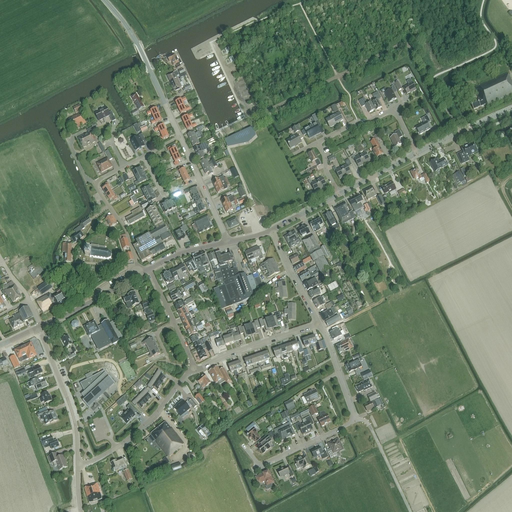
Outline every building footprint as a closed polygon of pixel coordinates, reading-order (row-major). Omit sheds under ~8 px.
[(175,54),(167,57),(170,62),(172,61),(174,66),(175,65),(177,68),(181,66),(180,64),(182,63),(180,60),(178,60),(175,54)] [(176,79),(175,76),(179,74),(178,72),(177,71),(174,73),(167,76),(170,82),(176,79)] [(474,110),(486,104),(487,106),(511,94),(511,83),(507,73),(474,89),(479,100),(470,104),(474,110)] [(181,88),(184,86),(179,76),(179,74),(175,76),(176,79),(170,82),(171,83),(174,91),(178,90),(181,88)] [(413,91),(413,92),(416,90),(411,80),(407,82),(409,85),(404,88),(405,91),(406,92),(407,94),(413,91)] [(402,89),(398,82),(397,81),(394,82),(395,84),(398,91),(402,89)] [(388,92),(387,90),(385,89),(381,91),(383,93),(385,94),(389,103),(396,99),(393,93),(397,91),(394,86),(391,87),(393,90),(388,92)] [(381,98),(378,92),(372,95),(375,101),(372,103),(376,111),(382,108),(378,100),(381,98)] [(142,103),(136,94),(131,97),(136,106),(139,110),(144,107),(142,103)] [(176,102),(178,108),(184,106),(182,102),(186,100),(185,98),(181,100),(176,102)] [(367,104),(364,98),(359,101),(362,107),(365,106),(369,113),(371,112),(375,110),(371,102),(367,104)] [(79,112),(82,111),(79,105),(73,108),(75,112),(76,114),(79,112)] [(186,109),(184,106),(178,108),(181,114),(185,112),(187,112),(187,111),(190,110),(189,107),(186,109)] [(95,112),(100,121),(110,116),(111,119),(112,122),(116,120),(112,112),(110,112),(108,113),(106,107),(95,112)] [(152,114),(153,117),(159,114),(156,108),(151,111),(147,113),(148,115),(152,114)] [(74,129),(86,123),(81,113),(69,119),(74,129)] [(326,120),(330,128),(334,126),(334,125),(343,120),(340,113),(326,120)] [(156,123),(162,120),(159,114),(153,117),(155,120),(151,122),(152,125),(156,123)] [(191,114),(188,116),(182,119),(185,125),(190,122),(189,119),(193,117),(191,114)] [(318,128),(321,127),(315,115),(312,116),(316,124),(305,130),(301,132),(304,136),(307,134),(309,139),(321,133),(318,128)] [(427,124),(431,122),(427,116),(421,119),(423,123),(416,127),(420,135),(430,129),(427,124)] [(192,125),(190,122),(185,125),(187,131),(193,128),(197,126),(196,124),(192,125)] [(159,130),(161,133),(166,131),(164,125),(158,127),(158,128),(154,129),(155,132),(159,130)] [(300,140),(303,138),(300,131),(297,126),(292,128),(295,134),(296,133),(297,135),(294,137),(294,136),(293,136),(291,137),(290,138),(291,139),(287,141),(291,149),(301,143),(300,140)] [(96,135),(92,128),(87,130),(88,133),(78,138),(83,148),(95,142),(92,136),(96,135)] [(242,142),(253,136),(251,130),(226,141),(228,146),(242,142)] [(398,139),(402,137),(399,130),(395,133),(395,136),(390,138),(395,148),(398,146),(398,147),(399,146),(401,145),(398,139)] [(158,139),(159,141),(163,139),(169,137),(166,131),(161,133),(162,137),(158,139)] [(201,131),(198,133),(195,134),(194,132),(193,133),(193,132),(188,135),(190,141),(203,135),(201,131)] [(139,139),(136,141),(136,140),(131,142),(136,151),(144,146),(144,145),(146,143),(142,134),(139,136),(140,138),(138,139),(139,139)] [(381,141),(378,134),(374,136),(376,140),(371,142),(375,150),(373,150),(377,158),(383,154),(381,149),(378,142),(381,141)] [(203,135),(190,141),(193,147),(198,144),(200,144),(198,140),(201,139),(201,140),(205,139),(203,135)] [(467,157),(478,152),(473,143),(462,149),(463,152),(457,155),(462,165),(469,161),(467,157)] [(194,149),(197,155),(209,149),(207,145),(204,147),(205,148),(202,149),(201,146),(199,146),(194,149)] [(170,151),(173,157),(178,154),(176,148),(173,150),(172,147),(168,149),(169,151),(170,151)] [(208,154),(211,153),(209,149),(197,155),(199,161),(205,158),(206,158),(204,154),(207,153),(208,154)] [(105,153),(108,158),(97,164),(102,173),(113,167),(109,161),(113,159),(108,151),(105,153)] [(318,166),(321,165),(318,159),(317,159),(313,151),(308,154),(312,162),(315,161),(318,166)] [(365,153),(360,156),(364,165),(370,161),(368,157),(365,153)] [(178,162),(181,160),(178,154),(173,157),(175,163),(174,163),(175,166),(179,164),(178,162)] [(355,158),(354,155),(352,156),(353,159),(354,159),(358,167),(364,165),(360,156),(355,158)] [(200,162),(203,168),(215,163),(214,159),(211,160),(211,162),(209,163),(207,160),(205,160),(200,162)] [(435,172),(448,165),(444,159),(439,162),(437,160),(430,163),(435,172)] [(211,169),(217,166),(216,164),(215,163),(203,168),(206,174),(208,173),(209,176),(213,174),(211,169)] [(347,165),(341,168),(346,177),(351,174),(348,167),(347,165)] [(318,170),(317,167),(317,166),(310,170),(309,169),(306,171),(308,175),(318,170)] [(142,170),(140,167),(132,171),(136,177),(144,173),(142,170)] [(337,170),(335,167),(333,169),(334,171),(335,171),(340,180),(346,177),(341,168),(337,170)] [(179,171),(182,177),(188,175),(185,169),(182,170),(181,168),(177,169),(178,172),(179,171)] [(424,178),(427,184),(430,182),(425,174),(421,176),(419,173),(417,169),(411,172),(413,177),(414,179),(415,179),(418,178),(420,180),(424,178)] [(465,181),(461,174),(460,171),(452,176),(459,187),(466,183),(465,181)] [(145,177),(146,177),(144,173),(136,177),(138,182),(135,183),(136,185),(147,180),(145,177)] [(187,182),(190,181),(188,175),(182,177),(185,183),(183,184),(184,186),(188,184),(187,182)] [(228,181),(226,178),(224,179),(223,177),(219,179),(219,178),(212,182),(215,187),(228,181)] [(322,178),(317,181),(321,190),(327,187),(322,178)] [(311,184),(315,193),(321,190),(317,181),(312,183),(310,179),(308,180),(309,181),(310,184),(311,184)] [(215,187),(218,193),(227,189),(227,187),(227,186),(230,185),(228,181),(215,187)] [(390,193),(395,190),(396,189),(393,182),(382,188),(385,194),(389,192),(390,193)] [(103,189),(106,195),(112,192),(108,186),(109,185),(108,183),(104,185),(106,188),(103,189)] [(153,192),(151,188),(150,185),(142,189),(145,196),(153,192)] [(363,191),(366,197),(368,200),(377,196),(376,194),(372,187),(363,191)] [(190,193),(192,197),(198,194),(196,188),(192,190),(191,189),(191,188),(184,192),(186,195),(190,193)] [(398,192),(401,199),(407,196),(406,194),(407,193),(405,189),(404,190),(403,189),(398,192)] [(115,197),(112,192),(106,195),(110,200),(113,199),(114,201),(118,198),(116,196),(115,197)] [(155,195),(153,192),(145,196),(148,202),(151,201),(156,198),(155,195)] [(192,204),(193,206),(192,206),(194,209),(203,205),(201,200),(198,194),(192,197),(194,200),(191,201),(192,203),(192,204)] [(351,205),(353,209),(355,212),(363,208),(361,203),(363,202),(360,195),(355,198),(349,201),(351,205)] [(385,203),(382,196),(381,195),(376,198),(381,206),(385,203)] [(131,198),(132,201),(129,202),(131,206),(138,202),(134,196),(131,198)] [(233,198),(232,196),(221,201),(224,207),(231,204),(234,202),(233,199),(233,198)] [(160,205),(165,214),(176,208),(172,199),(160,205)] [(143,209),(149,206),(152,204),(151,201),(148,202),(148,203),(141,206),(143,209)] [(338,216),(342,223),(343,222),(344,224),(355,218),(352,212),(349,213),(346,209),(348,208),(346,203),(335,209),(338,216)] [(227,213),(233,210),(231,204),(224,207),(227,213)] [(194,209),(193,210),(194,212),(196,213),(197,215),(199,213),(206,211),(203,205),(194,209)] [(178,208),(179,209),(182,215),(187,212),(185,207),(184,207),(183,206),(178,208)] [(166,249),(162,242),(171,237),(155,207),(147,211),(157,230),(136,241),(138,244),(134,247),(139,256),(139,257),(142,262),(166,249)] [(146,215),(145,213),(144,211),(142,212),(140,208),(132,213),(133,215),(126,219),(129,225),(145,217),(147,216),(146,215)] [(330,228),(335,225),(338,224),(331,212),(324,216),(330,228)] [(117,222),(112,215),(106,220),(111,228),(116,224),(115,223),(117,222)] [(194,223),(195,224),(197,228),(204,225),(206,231),(213,227),(208,216),(194,223)] [(82,224),(80,225),(80,226),(74,230),(77,234),(71,238),(75,243),(84,236),(81,232),(80,232),(85,228),(84,227),(91,222),(88,218),(81,223),(82,224)] [(239,224),(236,218),(232,220),(228,222),(231,228),(235,226),(239,224)] [(323,224),(320,218),(309,224),(314,233),(320,230),(321,229),(320,226),(323,224)] [(197,228),(195,224),(192,226),(195,232),(198,231),(199,234),(206,231),(204,225),(197,228)] [(173,232),(178,241),(185,237),(183,233),(189,230),(186,225),(173,232)] [(310,233),(306,226),(299,230),(302,237),(310,233)] [(285,237),(289,246),(291,249),(301,243),(295,232),(285,237)] [(127,239),(126,235),(120,237),(121,241),(123,249),(130,247),(127,239)] [(325,258),(321,251),(319,247),(316,240),(313,236),(310,238),(310,237),(303,241),(305,246),(309,253),(310,256),(314,263),(315,263),(321,273),(330,268),(324,258),(325,258)] [(65,253),(65,262),(71,262),(72,244),(63,244),(63,253),(65,253)] [(105,251),(105,247),(92,245),(91,250),(86,250),(85,255),(90,256),(90,257),(108,259),(111,258),(112,254),(109,252),(105,251)] [(260,257),(261,260),(263,259),(262,255),(265,254),(262,247),(259,248),(258,246),(251,249),(255,259),(260,257)] [(320,248),(326,259),(330,256),(325,246),(320,248)] [(252,263),(251,261),(255,259),(251,249),(245,252),(250,264),(252,263)] [(193,257),(194,261),(193,262),(198,270),(203,268),(203,267),(209,264),(207,259),(205,253),(193,257)] [(208,255),(211,263),(214,261),(215,265),(218,264),(214,253),(208,255)] [(222,310),(260,296),(252,276),(247,278),(245,274),(239,276),(237,269),(229,271),(228,268),(229,268),(228,263),(229,263),(230,264),(231,263),(232,262),(234,268),(237,267),(235,262),(235,263),(233,257),(231,257),(230,253),(221,256),(221,253),(215,254),(219,265),(218,265),(220,269),(223,278),(222,279),(217,280),(220,287),(214,290),(222,310)] [(299,261),(296,255),(290,259),(293,265),(299,261)] [(309,256),(301,260),(304,264),(311,260),(309,256)] [(193,262),(191,259),(184,263),(188,268),(191,266),(194,272),(198,270),(193,262)] [(267,270),(277,266),(274,259),(262,265),(263,267),(265,266),(267,270)] [(44,272),(39,265),(38,264),(36,266),(35,263),(28,268),(31,271),(31,272),(29,273),(33,279),(42,273),(44,272)] [(306,269),(303,263),(294,268),(298,274),(306,269)] [(180,268),(177,269),(182,278),(185,277),(183,273),(187,272),(183,264),(179,266),(180,268)] [(268,278),(280,273),(277,266),(267,270),(269,275),(267,276),(268,278)] [(180,280),(182,278),(177,269),(175,270),(174,269),(170,271),(174,278),(178,276),(180,280)] [(220,269),(214,271),(217,280),(222,279),(223,278),(220,269)] [(166,283),(168,281),(170,284),(175,281),(170,271),(162,275),(166,283)] [(307,272),(299,276),(302,282),(307,279),(310,278),(310,277),(311,276),(313,279),(315,278),(319,275),(317,272),(312,276),(309,271),(308,271),(307,272)] [(307,291),(317,286),(319,284),(315,278),(313,279),(304,284),(307,291)] [(58,308),(69,302),(63,292),(61,289),(56,291),(57,293),(55,295),(56,296),(52,298),(50,293),(48,291),(52,288),(48,281),(38,288),(44,297),(36,301),(43,313),(56,306),(58,308)] [(183,287),(185,291),(185,292),(196,286),(193,281),(183,287)] [(15,285),(14,286),(12,282),(4,287),(6,290),(5,291),(9,298),(10,297),(13,303),(21,298),(17,290),(18,290),(15,285)] [(275,289),(276,292),(287,290),(285,282),(283,282),(278,283),(279,289),(275,289)] [(170,291),(176,288),(173,283),(167,286),(170,291)] [(199,287),(203,293),(208,290),(205,284),(199,287)] [(170,295),(173,301),(180,298),(183,296),(180,289),(177,290),(177,292),(170,295)] [(321,294),(318,289),(309,294),(312,299),(321,294)] [(276,294),(280,294),(280,299),(284,299),(288,298),(287,290),(276,292),(276,294)] [(129,297),(124,299),(124,301),(124,302),(126,303),(126,304),(128,309),(129,309),(132,308),(133,307),(136,306),(137,308),(140,306),(139,305),(135,293),(128,296),(129,297)] [(192,298),(186,301),(184,302),(183,300),(174,305),(177,310),(186,306),(194,302),(192,298)] [(325,304),(322,298),(313,302),(317,309),(325,304)] [(146,314),(150,323),(156,321),(148,301),(142,303),(145,311),(144,313),(146,314)] [(285,310),(285,312),(296,312),(296,304),(292,304),(288,304),(288,310),(285,310)] [(23,322),(29,320),(33,317),(29,307),(19,312),(20,313),(17,314),(13,316),(13,317),(14,319),(10,321),(14,329),(24,324),(23,322)] [(334,316),(338,314),(335,307),(331,309),(325,312),(320,315),(322,319),(324,322),(329,319),(334,316)] [(178,312),(181,318),(189,314),(188,312),(187,309),(186,308),(178,312)] [(296,321),(296,312),(285,312),(285,315),(288,315),(288,320),(291,320),(296,321)] [(281,321),(279,313),(275,315),(275,316),(269,318),(273,329),(279,327),(278,322),(281,321)] [(190,321),(190,320),(192,319),(189,314),(181,318),(184,324),(190,321)] [(328,327),(340,321),(338,316),(326,322),(328,327)] [(266,331),(273,329),(269,318),(263,320),(263,319),(259,320),(261,328),(265,327),(266,331)] [(80,326),(77,320),(71,322),(74,328),(80,326)] [(258,334),(257,329),(260,328),(258,320),(254,322),(254,323),(248,325),(252,336),(258,334)] [(103,326),(109,338),(112,344),(113,345),(120,342),(119,340),(118,339),(122,337),(114,321),(112,322),(110,323),(109,321),(102,325),(103,326)] [(184,324),(187,330),(193,327),(190,321),(184,324)] [(109,338),(103,326),(99,329),(95,322),(84,328),(89,337),(91,337),(99,351),(112,344),(109,338)] [(244,334),(245,338),(252,336),(248,325),(242,328),(242,326),(238,327),(240,335),(244,334)] [(340,332),(337,326),(332,329),(333,332),(330,334),(334,340),(345,335),(343,331),(340,332)] [(196,334),(196,333),(197,333),(196,330),(195,331),(193,327),(187,330),(190,337),(196,334)] [(234,331),(231,332),(234,342),(241,340),(239,333),(235,334),(234,331)] [(226,345),(234,342),(231,332),(228,333),(229,336),(223,338),(226,345)] [(193,344),(199,341),(198,338),(198,337),(199,337),(198,335),(191,338),(193,344)] [(218,348),(226,345),(223,338),(222,335),(220,335),(221,339),(216,341),(218,348)] [(68,336),(62,339),(66,348),(72,345),(68,336)] [(316,344),(317,348),(318,351),(324,349),(321,342),(317,343),(315,336),(309,338),(313,350),(313,349),(312,345),(316,344)] [(147,347),(155,343),(153,338),(142,343),(144,345),(146,344),(147,347)] [(311,350),(313,350),(309,338),(303,340),(305,348),(310,346),(311,350)] [(204,339),(200,341),(199,341),(193,344),(196,349),(207,344),(204,339)] [(345,352),(353,348),(349,339),(341,343),(341,344),(336,346),(340,353),(345,351),(345,352)] [(299,354),(302,353),(304,353),(302,348),(299,349),(297,342),(291,344),(294,352),(294,351),(298,350),(299,354)] [(21,362),(29,359),(36,356),(34,351),(36,350),(32,343),(31,344),(16,351),(21,362)] [(158,348),(155,343),(147,347),(150,352),(158,348)] [(207,344),(196,349),(201,360),(207,357),(203,349),(206,347),(209,352),(212,350),(209,343),(207,344)] [(285,346),(288,354),(288,353),(292,352),(294,356),(296,355),(294,351),(294,352),(291,344),(285,346)] [(282,356),(283,355),(284,360),(290,357),(288,353),(288,354),(285,346),(279,348),(282,356)] [(74,353),(70,355),(70,354),(67,355),(69,360),(71,359),(76,356),(75,353),(76,352),(75,348),(72,350),(74,353)] [(160,354),(158,348),(150,352),(151,355),(149,356),(150,359),(160,354)] [(284,360),(283,355),(282,356),(279,348),(273,350),(276,358),(280,356),(282,360),(284,360)] [(264,361),(270,359),(268,352),(262,354),(264,361)] [(259,363),(264,361),(262,354),(256,356),(259,363)] [(251,358),(253,365),(259,363),(256,356),(251,358)] [(9,365),(6,358),(1,360),(0,359),(0,366),(3,365),(4,367),(9,365)] [(20,366),(16,358),(11,360),(15,368),(20,366)] [(247,367),(253,365),(251,358),(245,360),(247,367)] [(349,373),(362,367),(360,363),(363,361),(361,358),(359,360),(346,366),(349,373)] [(243,369),(240,362),(234,364),(237,371),(243,369)] [(238,375),(237,371),(234,364),(229,366),(231,373),(234,372),(235,376),(238,375)] [(32,369),(28,371),(30,374),(28,374),(30,378),(32,379),(35,378),(35,376),(43,373),(40,367),(36,369),(35,367),(34,367),(32,367),(32,369)] [(218,367),(209,372),(215,383),(218,382),(220,385),(225,382),(227,385),(232,382),(224,368),(220,370),(218,367)] [(153,378),(162,384),(166,378),(161,374),(162,372),(159,370),(153,378)] [(91,373),(85,376),(87,380),(80,383),(85,392),(82,395),(85,399),(83,401),(89,408),(115,383),(104,371),(93,377),(91,373)] [(372,376),(370,371),(368,371),(362,375),(364,380),(371,377),(372,376)] [(196,381),(202,387),(203,389),(211,383),(208,380),(209,379),(204,374),(196,381)] [(152,387),(158,391),(162,384),(153,378),(147,387),(151,389),(152,387)] [(45,380),(40,382),(39,379),(36,380),(27,383),(29,388),(36,386),(38,391),(48,387),(45,380)] [(364,391),(372,387),(369,379),(360,383),(361,384),(355,386),(358,393),(364,390),(364,391)] [(147,404),(152,398),(147,394),(149,392),(146,389),(139,396),(147,404)] [(307,403),(319,398),(316,391),(304,396),(307,403)] [(49,396),(48,393),(42,396),(43,398),(40,399),(42,403),(44,402),(45,404),(52,401),(50,396),(49,396)] [(375,393),(369,396),(368,396),(370,402),(380,397),(379,395),(377,395),(377,396),(375,393)] [(195,398),(201,405),(205,402),(199,394),(195,398)] [(147,404),(139,396),(132,403),(135,406),(137,404),(141,409),(147,404)] [(367,412),(381,405),(383,405),(380,398),(374,401),(364,406),(367,412)] [(189,403),(194,409),(197,406),(192,400),(189,403)] [(288,412),(296,408),(292,400),(284,404),(288,412)] [(174,409),(179,415),(181,417),(187,412),(190,409),(189,408),(183,401),(179,404),(179,405),(174,409)] [(134,415),(137,412),(130,405),(127,408),(129,410),(121,418),(127,424),(130,421),(132,419),(132,418),(135,416),(134,415)] [(312,416),(318,414),(314,406),(309,409),(312,416)] [(40,417),(41,419),(41,420),(44,421),(46,426),(58,420),(54,411),(49,413),(47,410),(46,410),(39,413),(37,414),(39,418),(40,417)] [(281,414),(284,420),(290,417),(287,412),(281,414)] [(327,415),(326,415),(325,413),(323,412),(320,414),(320,415),(321,418),(318,419),(322,427),(325,425),(325,424),(328,423),(330,422),(327,415)] [(304,424),(309,434),(311,433),(311,432),(313,431),(311,426),(314,425),(310,416),(305,419),(307,423),(304,424)] [(184,444),(166,422),(151,434),(151,435),(152,437),(151,438),(153,439),(154,438),(168,456),(168,457),(184,444)] [(255,430),(258,428),(257,428),(257,427),(255,424),(254,424),(254,423),(247,429),(249,431),(245,434),(250,439),(252,438),(255,443),(260,439),(257,434),(258,433),(255,430)] [(295,435),(291,427),(290,423),(283,426),(289,438),(292,437),(292,436),(295,435)] [(308,434),(309,434),(304,424),(301,425),(300,423),(295,425),(298,432),(301,431),(303,435),(306,434),(306,435),(308,434)] [(211,434),(203,425),(197,430),(205,440),(211,434)] [(285,440),(289,438),(283,426),(274,431),(275,433),(278,438),(280,437),(282,441),(285,440)] [(262,455),(271,448),(268,444),(272,441),(267,436),(259,443),(261,446),(257,449),(262,455)] [(44,440),(43,441),(46,449),(51,447),(52,450),(55,449),(55,448),(59,446),(57,441),(54,442),(52,437),(44,440)] [(331,459),(337,456),(335,452),(339,451),(340,452),(344,450),(338,439),(336,440),(336,441),(329,444),(331,449),(327,451),(326,448),(331,459)] [(317,458),(318,456),(321,455),(323,460),(328,457),(326,452),(323,453),(320,448),(311,452),(313,456),(313,457),(317,458)] [(58,458),(56,454),(48,457),(51,464),(53,463),(55,467),(58,465),(60,470),(68,467),(66,461),(64,456),(58,458)] [(306,456),(301,458),(299,460),(295,461),(297,465),(295,465),(297,470),(300,469),(300,467),(303,466),(304,469),(311,466),(306,456)] [(123,459),(117,461),(112,463),(114,468),(113,468),(114,469),(113,469),(114,472),(115,472),(116,472),(122,469),(128,482),(132,480),(128,470),(123,459)] [(182,469),(180,463),(171,466),(173,472),(182,469)] [(291,477),(294,476),(291,470),(288,471),(287,467),(278,472),(281,477),(289,473),(291,477)] [(259,484),(264,481),(266,486),(266,487),(267,490),(272,487),(271,484),(274,483),(268,472),(258,476),(256,477),(259,484)] [(102,500),(97,484),(85,488),(89,503),(102,500)]
